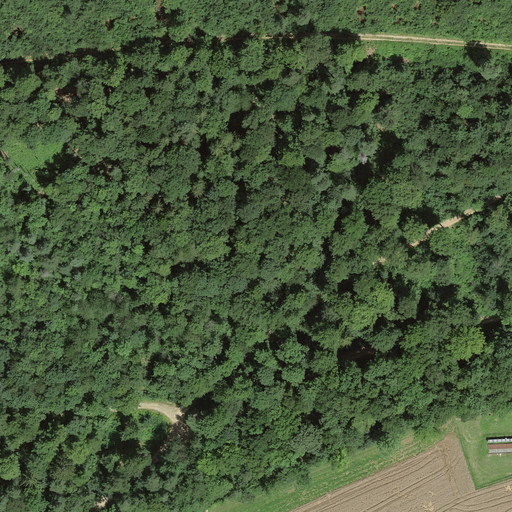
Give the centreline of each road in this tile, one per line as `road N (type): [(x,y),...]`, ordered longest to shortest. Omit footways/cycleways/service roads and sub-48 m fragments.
road 1 (track): [(0,60),(156,41),(318,35),(511,48)]
road 2 (track): [(86,511),(174,443),(303,376),(511,313)]
road 3 (track): [(511,189),(324,293),(196,397),(179,414),(174,443)]
road 4 (track): [(179,414),(151,406),(0,402)]
